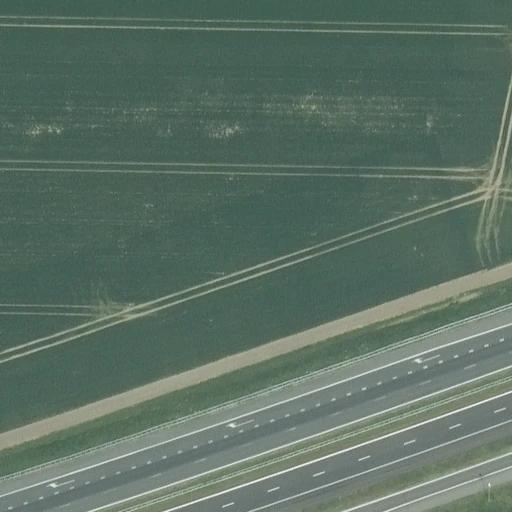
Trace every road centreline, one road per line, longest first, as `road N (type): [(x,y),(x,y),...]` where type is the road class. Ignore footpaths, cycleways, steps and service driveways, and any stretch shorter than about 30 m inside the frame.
road 1 (motorway): [(511,349),(36,511)]
road 2 (motorway): [(215,511),(511,403)]
road 3 (motorway): [(362,511),(511,458)]
